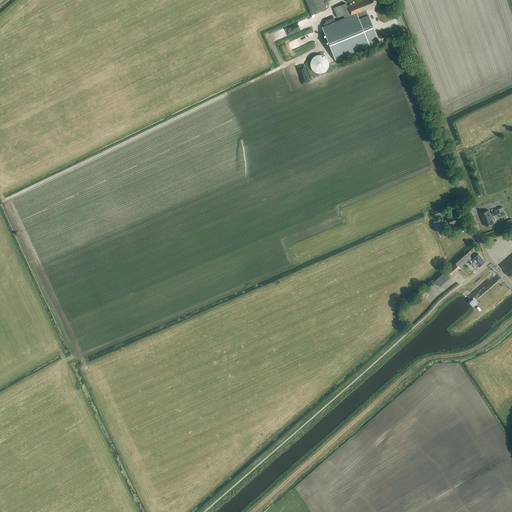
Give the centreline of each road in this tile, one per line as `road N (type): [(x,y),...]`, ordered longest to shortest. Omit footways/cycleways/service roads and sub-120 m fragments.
road 1 (track): [(244,511),(415,363),(475,349),(511,319)]
road 2 (unclassified): [(511,286),(485,252),(390,0)]
